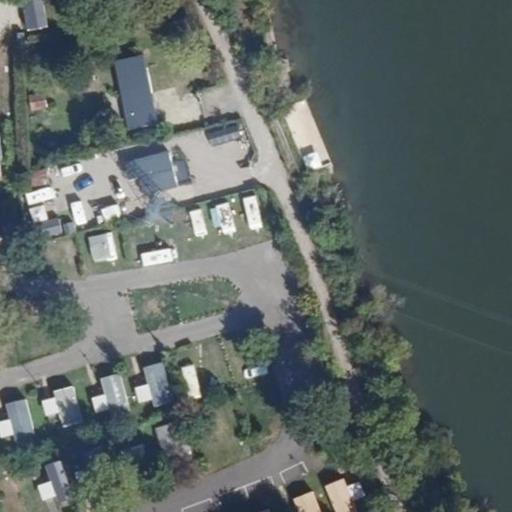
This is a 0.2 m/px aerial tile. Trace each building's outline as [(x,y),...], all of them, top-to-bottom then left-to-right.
[(150,65),(119,73),(133,125),(163,118),(150,65)] [(178,184),(170,153),(135,162),(142,192),(178,184)] [(59,181),(89,174),(86,163),(56,171),(59,181)] [(30,204),(57,198),(54,187),(27,193),(30,204)] [(205,214),(193,218),(205,251),(217,247),(205,214)] [(112,233),(88,238),(93,264),(117,259),(112,233)] [(175,262),(175,235),(163,235),(163,263),(175,262)] [(25,349),(50,346),(48,332),(23,336),(25,349)] [(209,387),(225,384),(221,355),(204,357),(209,387)] [(137,387),(142,407),(174,398),(164,361),(143,366),(148,385),(137,387)] [(184,365),(188,397),(205,395),(202,363),(184,365)] [(124,373),(102,376),(104,394),(92,395),(94,414),(128,411),(124,373)] [(41,395),(47,417),(58,414),(62,427),(83,421),(74,387),(41,395)] [(15,433),(17,440),(36,436),(26,397),(4,403),(8,418),(0,420),(0,431),(1,437),(15,433)] [(177,432),(158,437),(163,456),(182,451),(177,432)] [(50,481),(38,485),(44,505),(73,495),(61,459),(44,464),(50,481)] [(357,511),(354,502),(365,498),(358,478),(327,489),(334,511),(357,511)] [(289,496),(292,511),(320,511),(316,491),(289,496)]
